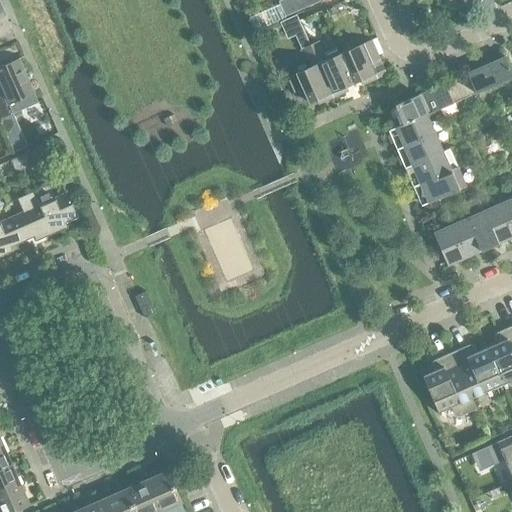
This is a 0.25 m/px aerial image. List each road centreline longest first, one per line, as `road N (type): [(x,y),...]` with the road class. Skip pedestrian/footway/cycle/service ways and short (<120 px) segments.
road 1 (residential): [(188,417),(511,281)]
road 2 (tertiary): [(152,433),(82,278),(60,275),(0,302)]
road 3 (tertiary): [(4,334),(65,464),(152,433)]
road 4 (residential): [(511,23),(416,57),(396,40),(378,0)]
